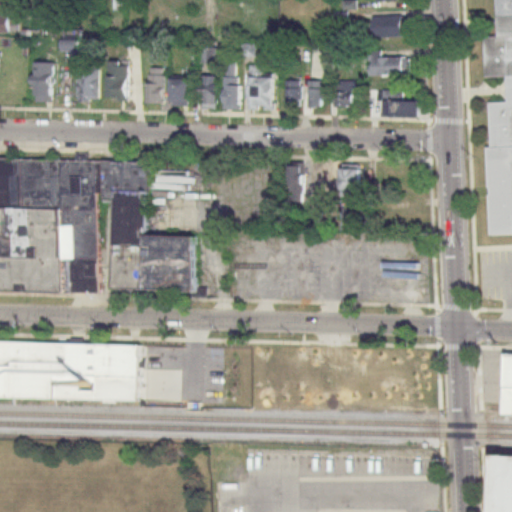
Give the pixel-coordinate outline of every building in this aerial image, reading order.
[(495,234),(511,233),(511,0),(498,0),(500,35),(487,35),(489,75),(509,74),(510,99),(490,100),(495,234)] [(0,29),(17,30),(17,13),(0,13),(0,29)] [(377,36),(412,36),(412,13),(377,13),(377,36)] [(66,49),(83,49),(83,33),(66,33),(66,49)] [(372,55),(372,73),(412,73),(412,55),(372,55)] [(227,109),(242,109),(242,57),(227,57),(227,109)] [(36,60),(36,98),(57,98),(57,60),(36,60)] [(102,64),(82,64),(82,99),(102,99),(102,64)] [(132,98),(132,64),(111,64),(111,98),(132,98)] [(278,109),(278,76),(264,76),(264,64),(251,64),(251,109),(278,109)] [(151,69),(151,100),(168,100),(168,69),(151,69)] [(204,74),(204,109),(222,109),(222,74),(204,74)] [(195,77),(176,77),(176,102),(195,102),(195,77)] [(303,107),(303,79),(288,79),(288,107),(303,107)] [(326,80),(310,80),(310,108),(326,108),(326,80)] [(339,81),(339,106),(360,106),(360,81),(339,81)] [(426,115),(426,98),(398,98),(398,90),(385,90),(386,115),(426,115)] [(0,290),(102,291),(102,200),(117,200),(117,290),(203,290),(203,234),(153,234),(153,158),(0,157),(0,290)] [(308,202),(308,164),(292,164),(292,202),(308,202)] [(365,167),(344,167),(344,193),(365,193),(365,167)] [(0,340),(0,396),(143,399),(144,343),(0,340)]
